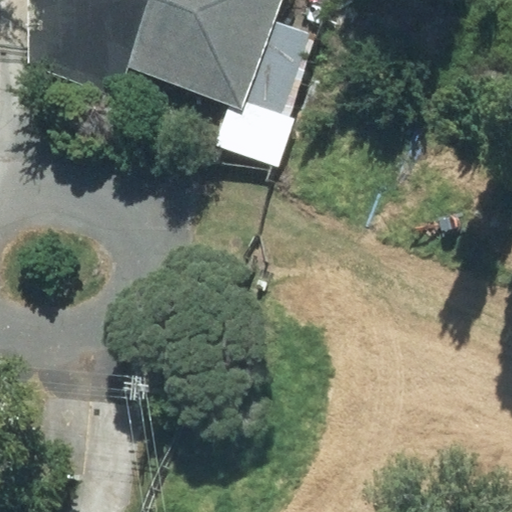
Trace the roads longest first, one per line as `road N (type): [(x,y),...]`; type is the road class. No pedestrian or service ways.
road 1 (track): [(511,343),(302,259),(252,256)]
road 2 (track): [(275,511),(297,413),(302,259)]
road 3 (residential): [(150,248),(150,281),(113,314),(49,327),(0,315)]
road 4 (residential): [(0,230),(98,218),(124,224),(150,248)]
